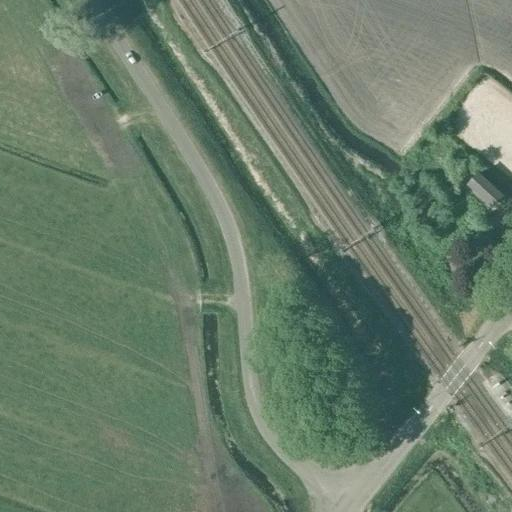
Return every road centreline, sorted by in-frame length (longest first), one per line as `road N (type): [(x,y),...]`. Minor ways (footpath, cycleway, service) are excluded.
road 1 (unclassified): [(349,509),(264,428),(221,206),(90,0)]
road 2 (tertiary): [(349,509),(511,306)]
